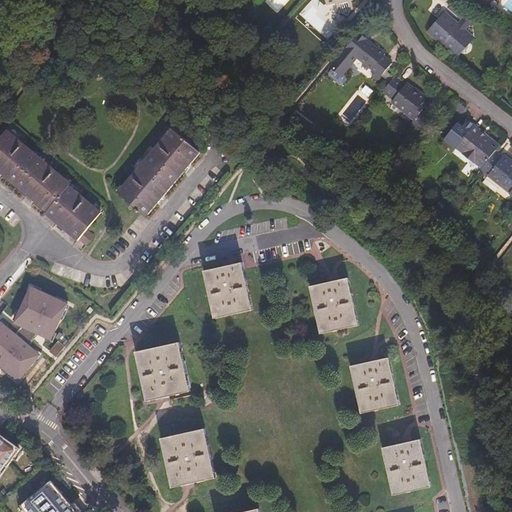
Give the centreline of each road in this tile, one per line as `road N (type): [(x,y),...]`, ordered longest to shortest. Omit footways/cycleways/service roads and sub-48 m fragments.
road 1 (residential): [(34,240),(94,268),(117,267),(206,163)]
road 2 (residential): [(402,0),(406,31),(511,135)]
road 3 (tertiary): [(0,400),(58,444),(115,511)]
